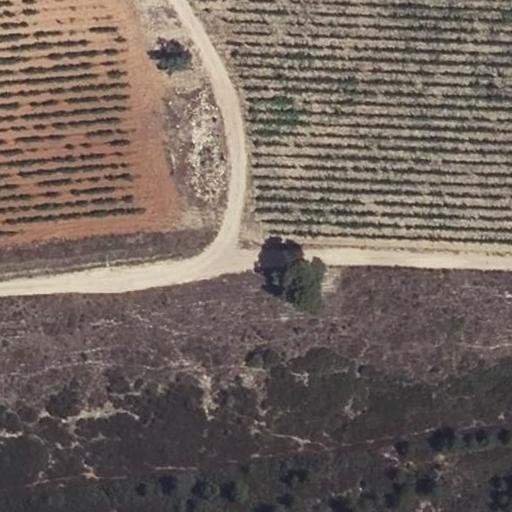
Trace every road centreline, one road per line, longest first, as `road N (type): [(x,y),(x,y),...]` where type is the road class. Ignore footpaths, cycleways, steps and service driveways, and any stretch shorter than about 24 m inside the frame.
road 1 (track): [(511,259),(246,255),(0,282)]
road 2 (track): [(178,0),(231,97),(246,176),(246,255)]
